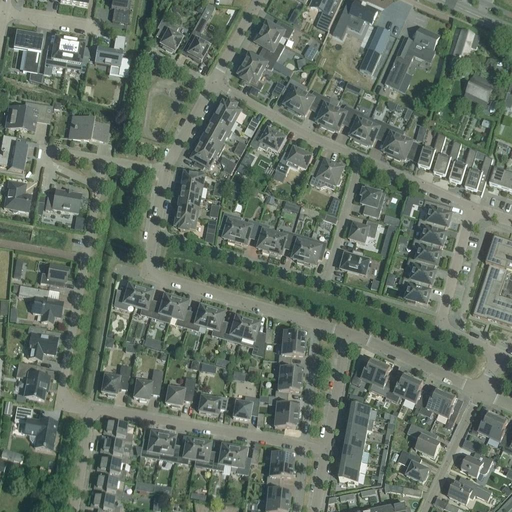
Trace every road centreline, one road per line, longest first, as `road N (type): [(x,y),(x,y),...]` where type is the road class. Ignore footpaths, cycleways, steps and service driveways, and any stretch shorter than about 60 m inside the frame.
road 1 (residential): [(153,233),(325,280),(359,161)]
road 2 (residential): [(92,417),(59,398),(96,187)]
road 3 (residential): [(315,323),(150,274),(153,233)]
road 4 (residential): [(303,447),(92,417)]
road 5 (residential): [(470,209),(441,321),(494,354)]
road 6 (residential): [(359,161),(212,85)]
road 7 (residential): [(480,388),(348,333)]
road 8 (residential): [(423,511),(480,388)]
road 9 (residential): [(303,447),(315,323)]
road 10 (residential): [(470,209),(359,161)]
